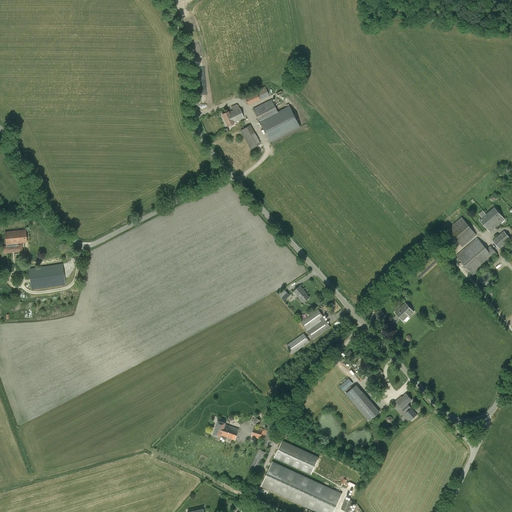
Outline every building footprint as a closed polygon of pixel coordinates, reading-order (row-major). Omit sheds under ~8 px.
[(265,87),(244,96),(248,105),(269,96),(265,87)] [(252,109),(260,124),(270,143),(288,133),(300,127),(290,106),(278,112),(271,100),(269,101),(268,101),(252,109)] [(244,118),(239,108),(237,104),(231,107),(233,110),(229,112),(228,111),(222,114),(228,126),(234,124),(233,123),(244,118)] [(255,147),(261,144),(260,144),(260,143),(250,125),(247,127),(240,130),(251,150),(255,147)] [(499,171),(504,177),(507,174),(502,168),(499,171)] [(494,207),(486,214),(490,219),(492,217),(496,222),(494,224),(496,227),(505,219),(494,207)] [(490,219),(486,214),(480,220),(490,232),(496,227),(494,224),(496,222),(492,217),(490,219)] [(462,217),(448,229),(463,246),(476,235),(462,217)] [(3,246),(3,253),(23,251),(22,244),(17,245),(17,243),(19,243),(27,242),(25,230),(5,232),(6,246),(3,246)] [(504,231),(492,241),(499,249),(511,239),(504,231)] [(490,245),(487,248),(477,238),(456,255),(473,275),(498,254),(490,245)] [(28,268),(31,289),(65,284),(63,263),(28,268)] [(485,288),(486,287),(487,287),(488,287),(489,287),(490,286),(491,285),(491,284),(492,284),(492,283),(493,282),(493,281),(493,280),(493,279),(493,278),(493,277),(492,276),(492,275),(491,274),(490,273),(489,272),(487,272),(486,271),(485,271),(484,271),(483,272),(482,272),(481,272),(481,273),(480,273),(479,274),(478,275),(478,276),(477,277),(477,278),(477,279),(477,280),(477,281),(477,282),(478,283),(478,284),(479,285),(480,286),(481,286),(482,287),(483,287),(484,287),(484,288),(485,288)] [(309,298),(302,291),(303,290),(299,286),(293,291),(303,302),(309,298)] [(290,295),(285,289),(278,294),(284,301),(290,295)] [(405,302),(395,312),(403,321),(409,315),(409,316),(414,312),(405,302)] [(306,330),(321,320),(321,321),(307,331),(313,339),(331,327),(319,309),(300,322),(306,330)] [(373,315),(380,322),(386,316),(380,309),(373,315)] [(388,330),(394,334),(397,330),(392,326),(388,330)] [(286,346),(292,354),(310,341),(304,333),(286,346)] [(358,365),(357,365),(361,369),(367,364),(363,360),(362,361),(360,358),(356,362),(358,365)] [(383,372),(379,367),(368,377),(372,381),(383,372)] [(349,378),(340,386),(345,391),(354,382),(349,378)] [(379,412),(362,393),(356,386),(346,394),(353,401),(369,421),(379,413),(379,412)] [(402,396),(399,398),(400,400),(401,399),(408,407),(409,405),(408,404),(412,400),(406,393),(402,397),(402,396)] [(400,400),(399,398),(395,402),(405,413),(411,407),(409,405),(408,407),(401,399),(400,400)] [(405,414),(411,420),(417,415),(412,408),(405,414)] [(262,411),(257,418),(253,415),(250,419),(257,425),(260,420),(260,419),(261,420),(266,414),(262,411)] [(266,438),(265,439),(269,440),(269,439),(272,440),(278,424),(280,426),(284,418),(273,412),(265,426),(269,427),(265,438),(266,438)] [(221,438),(222,436),(235,441),(239,430),(226,425),(226,423),(218,420),(213,435),(221,438)] [(251,436),(264,440),(267,430),(254,426),(251,436)] [(319,457),(282,440),(274,457),(311,474),(319,457)] [(250,468),(256,472),(267,453),(260,449),(250,468)] [(261,486),(291,499),(318,511),(333,511),(342,494),(272,462),(261,486)] [(341,509),(348,511),(353,501),(345,498),(341,509)]
